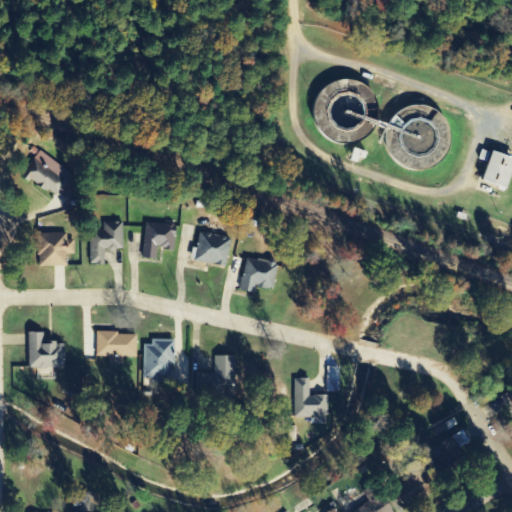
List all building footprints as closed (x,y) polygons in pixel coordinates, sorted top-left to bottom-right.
[(511,162),(479,150),(476,160),(485,163),(478,183),(502,191),(511,162)] [(350,151),(346,163),(352,165),(354,160),(360,162),(363,155),(350,151)] [(33,162),(19,180),(31,189),(33,187),(43,195),(46,193),(53,198),(63,185),(33,162)] [(87,233),(87,267),(92,267),(92,268),(102,268),(102,251),(104,251),(106,254),(111,254),(113,252),(120,252),(120,224),(101,224),(101,233),(87,233)] [(144,225),(140,260),(153,261),(155,248),(157,248),(156,250),(163,251),(162,252),(170,253),(173,229),(144,225)] [(198,235),(193,262),(211,266),(211,267),(222,269),(228,241),(198,235)] [(35,236),(35,269),(64,269),(64,256),(72,256),(72,242),(65,242),(65,236),(35,236)] [(244,261),(237,292),(251,295),(252,290),(266,293),(267,291),(270,292),(275,268),(273,267),(273,264),(264,263),(264,265),(244,261)] [(94,334),(94,359),(106,359),(106,367),(120,367),(120,360),(134,360),(134,337),(115,337),(115,334),(94,334)] [(26,335),(26,370),(62,369),(62,346),(53,347),(53,344),(47,344),(47,347),(42,347),(42,335),(26,335)] [(140,347),(140,382),(165,382),(165,366),(171,366),(171,346),(140,347)] [(212,359),(212,376),(190,376),(190,401),(217,401),(217,410),(232,410),(232,359),(212,359)] [(291,380),(291,419),(308,419),(308,417),(311,417),(310,421),(319,421),(319,417),(324,417),(324,397),(306,397),(306,380),(291,380)] [(324,380),(323,394),(336,394),(336,381),(324,380)] [(248,382),(248,402),(282,402),(282,382),(248,382)] [(428,428),(435,439),(455,427),(452,420),(442,426),(440,421),(428,428)] [(450,438),(457,449),(467,443),(460,432),(450,438)] [(448,467),(460,487),(490,469),(478,449),(448,467)] [(389,494),(400,511),(406,511),(436,494),(415,460),(401,468),(409,481),(389,494)] [(91,511),(91,494),(77,494),(77,511),(91,511)] [(355,511),(389,511),(380,497),(355,511)]
